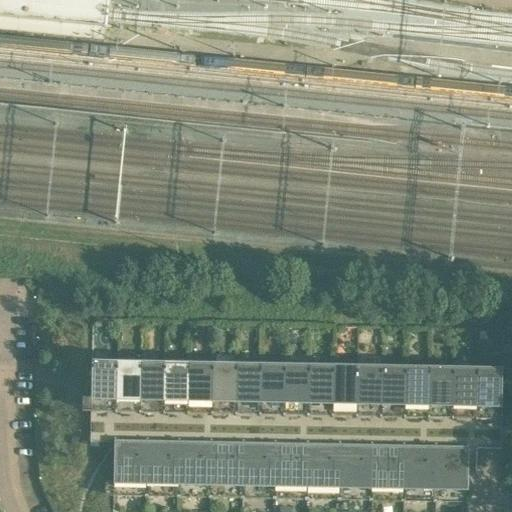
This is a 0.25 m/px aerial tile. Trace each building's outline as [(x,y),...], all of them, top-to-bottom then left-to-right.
[(106,30),(107,28),(110,1),(103,0),(0,0),(0,19),(104,30),(106,30)] [(90,414),(115,415),(116,364),(91,364),(90,414)] [(140,365),(116,364),(115,415),(139,415),(140,365)] [(139,415),(164,415),(164,365),(140,365),(139,415)] [(189,366),(164,365),(164,415),(188,416),(189,366)] [(188,416),(212,416),(213,366),(189,366),(188,416)] [(237,366),(213,366),(212,416),(236,417),(237,366)] [(236,417),(260,417),(261,367),(237,366),(236,417)] [(285,367),(261,367),(260,417),(284,418),(285,367)] [(284,418),(308,418),(309,368),(285,367),(284,418)] [(333,368),(309,368),(308,418),(332,419),(333,368)] [(332,419),(356,419),(357,369),(333,368),(332,419)] [(381,369),(357,369),(356,419),(380,420),(381,369)] [(380,420),(404,420),(405,370),(381,369),(380,420)] [(429,370),(405,370),(404,420),(428,420),(429,370)] [(428,420),(452,421),(453,370),(429,370),(428,420)] [(477,371),(453,370),(452,421),(476,421),(477,371)] [(502,371),(477,371),(476,421),(501,422),(502,371)] [(404,420),(380,420),(356,419),(332,419),(308,418),(284,418),(260,417),(236,417),(212,416),(188,416),(164,415),(139,415),(115,415),(90,414),(90,443),(93,444),(114,444),(147,445),(179,445),(211,446),(243,446),(275,447),(307,448),(339,448),(371,449),(403,449),(435,450),(468,450),(472,451),(477,451),(488,451),(497,451),(501,451),(501,422),(476,421),(452,421),(428,420),(404,420)] [(113,497),(146,498),(147,445),(114,444),(113,497)] [(179,445),(147,445),(146,498),(178,498),(179,445)] [(178,498),(210,499),(211,446),(179,445),(178,498)] [(243,446),(211,446),(210,499),(242,500),(243,446)] [(242,500),(274,500),(275,447),(243,446),(242,500)] [(307,448),(275,447),(274,500),(306,501),(307,448)] [(306,501),(338,501),(339,448),(307,448),(306,501)] [(371,449),(339,448),(338,501),(370,502),(371,449)] [(370,502),(402,503),(403,449),(371,449),(370,502)] [(435,450),(403,449),(402,503),(434,503),(435,450)] [(434,503),(468,504),(468,450),(435,450),(434,503)]
